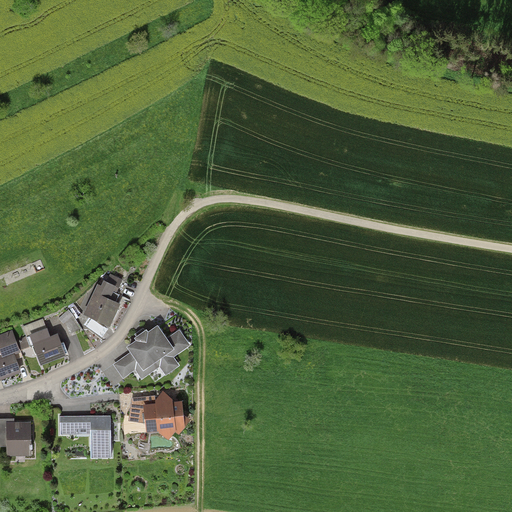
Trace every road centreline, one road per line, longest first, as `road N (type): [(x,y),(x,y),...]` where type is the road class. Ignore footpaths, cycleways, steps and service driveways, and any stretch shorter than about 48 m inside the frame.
road 1 (track): [(175,222),(204,201),(242,199),(511,248)]
road 2 (residential): [(0,394),(45,386),(100,354),(175,222)]
road 3 (track): [(137,300),(183,306),(198,327),(196,511)]
